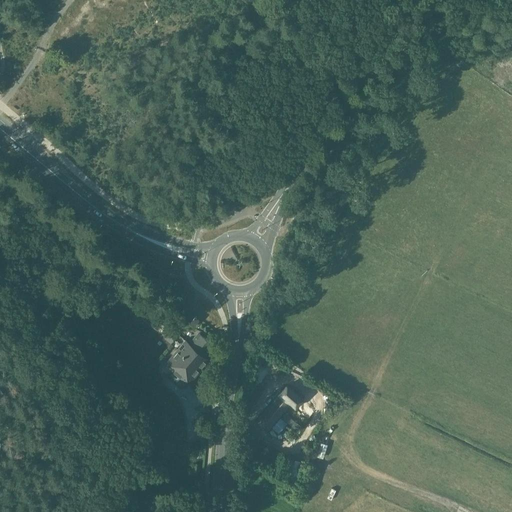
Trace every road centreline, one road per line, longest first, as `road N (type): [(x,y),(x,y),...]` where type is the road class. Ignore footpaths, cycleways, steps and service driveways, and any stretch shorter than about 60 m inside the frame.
road 1 (secondary): [(253,239),(415,0)]
road 2 (secondary): [(211,259),(125,229),(0,129)]
road 3 (secondary): [(219,511),(238,291)]
road 4 (track): [(370,398),(346,444),(352,463),(457,511)]
